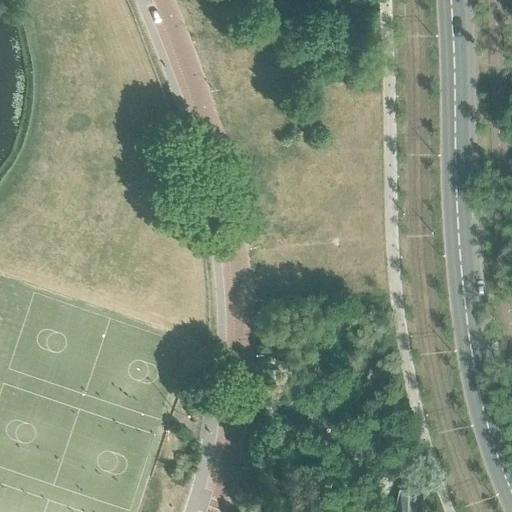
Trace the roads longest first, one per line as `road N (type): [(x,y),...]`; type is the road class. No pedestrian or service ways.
road 1 (residential): [(215,511),(237,396),(234,229),(194,83),(156,0)]
road 2 (secondary): [(511,491),(481,405),(461,287),(450,0)]
